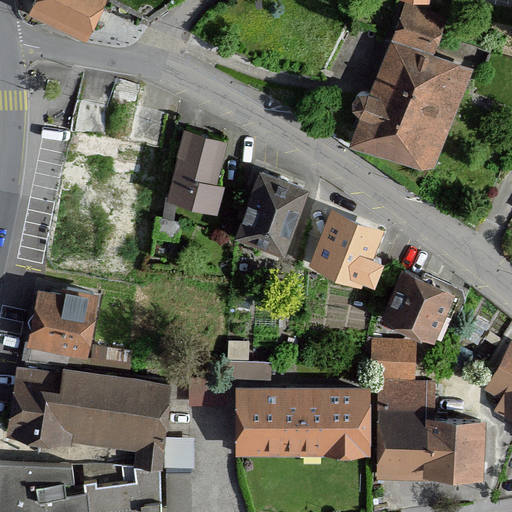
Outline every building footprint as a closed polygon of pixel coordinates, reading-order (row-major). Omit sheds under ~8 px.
[(87,36),(100,0),(28,0),(26,5),(87,36)] [(448,13),(406,0),(404,0),(393,36),(437,49),(448,13)] [(364,117),(353,147),(420,167),(433,165),(469,71),(392,45),(373,95),(370,93),(366,93),(361,95),(358,98),(356,102),(356,107),(356,110),(358,113),(360,116),(364,117)] [(224,146),(186,136),(169,201),(215,213),(221,190),(213,188),(224,146)] [(305,194),(262,178),(239,238),(282,255),(305,194)] [(370,263),(381,233),(332,216),(315,265),(374,286),(381,267),(370,263)] [(432,341),(452,296),(406,275),(386,321),(432,341)] [(101,297),(40,288),(32,345),(92,354),(101,297)] [(416,339),(373,339),(373,375),(416,375),(416,339)] [(511,340),(484,385),(505,398),(498,410),(511,418),(511,340)] [(160,459),(169,379),(16,361),(8,431),(136,445),(135,456),(160,459)] [(222,378),(190,376),(189,401),(221,403),(222,378)] [(427,474),(478,476),(479,423),(429,421),(430,385),(385,384),(381,476),(427,478),(427,474)] [(239,393),(239,452),(368,452),(368,393),(239,393)] [(0,458),(0,511),(160,511),(159,467),(0,458)] [(172,505),(194,505),(193,466),(171,467),(172,505)]
